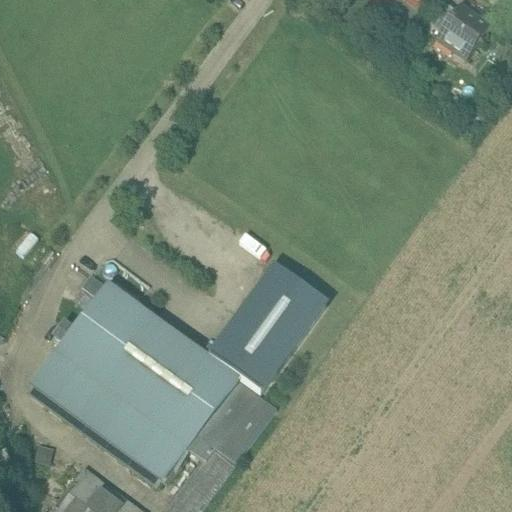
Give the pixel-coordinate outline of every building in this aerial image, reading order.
[(426,0),(382,0),(387,3),(389,0),(400,0),(417,12),(426,0)] [(443,6),(428,27),(441,36),(456,15),(443,6)] [(489,32),(459,10),(441,36),(436,43),(466,65),(489,32)] [(481,107),(472,118),(481,125),(490,114),(481,107)] [(99,308),(56,367),(88,389),(139,319),(91,284),(82,296),(99,308)] [(238,389),(139,319),(88,389),(185,459),(195,446),(238,389)] [(88,389),(56,367),(33,399),(162,492),(185,459),(88,389)] [(276,416),(238,389),(195,446),(235,475),(276,416)] [(203,472),(175,511),(207,511),(235,475),(195,446),(185,459),(203,472)] [(84,496),(72,511),(96,511),(95,511),(100,505),(84,496)]
